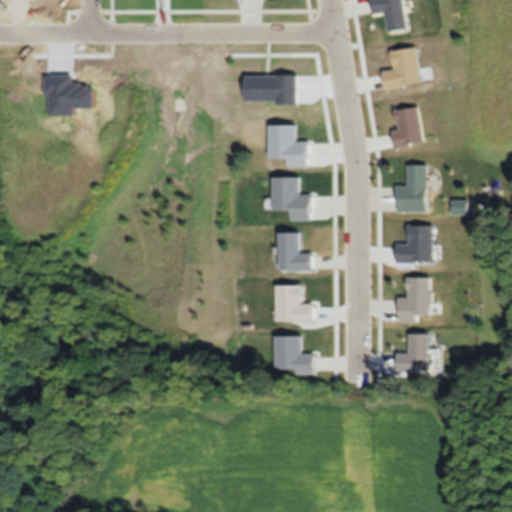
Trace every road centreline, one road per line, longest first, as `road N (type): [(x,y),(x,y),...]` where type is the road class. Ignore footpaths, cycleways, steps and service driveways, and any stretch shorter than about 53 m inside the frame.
road 1 (residential): [(331,0),(357,147),(353,376)]
road 2 (residential): [(176,29),(0,28)]
road 3 (residential): [(336,28),(176,29)]
